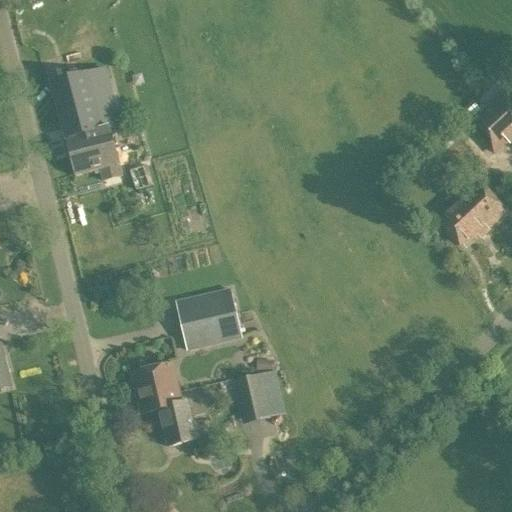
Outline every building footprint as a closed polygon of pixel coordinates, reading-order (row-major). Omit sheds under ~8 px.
[(122,177),(110,129),(121,126),(105,69),(86,73),(86,74),(50,82),(64,139),(65,139),(75,177),(100,170),(103,182),(122,177)] [(493,157),(511,139),(511,103),(503,94),(466,127),(493,157)] [(135,192),(154,186),(148,164),(129,170),(135,192)] [(471,247),(504,213),(474,183),(440,217),(471,247)] [(187,353),(242,340),(230,290),(175,302),(187,353)] [(0,342),(0,341),(0,389),(11,387),(0,342)] [(272,376),(274,362),(257,360),(255,374),(272,376)] [(177,395),(179,395),(172,364),(131,373),(140,413),(159,409),(159,410),(160,409),(159,404),(165,402),(164,398),(177,395)] [(242,426),(270,420),(260,375),(232,381),(242,426)] [(160,409),(159,410),(167,448),(196,441),(188,402),(181,403),(179,395),(177,395),(164,398),(165,402),(159,404),(160,409)]
